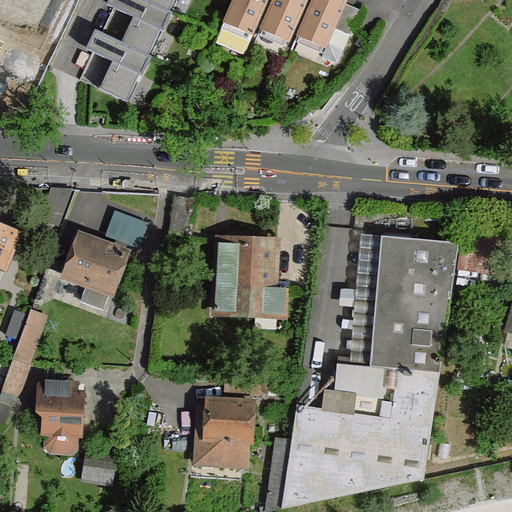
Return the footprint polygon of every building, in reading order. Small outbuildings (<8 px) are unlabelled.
[(0,0),(0,24),(33,40),(46,13),(46,12),(19,0),(0,0)] [(19,0),(46,12),(51,0),(19,0)] [(177,0),(141,0),(111,0),(109,5),(132,17),(120,43),(96,32),(88,49),(112,60),(98,89),(129,103),(177,0)] [(330,51),(352,2),(347,0),(235,0),(221,31),(254,46),(260,33),(292,48),(297,36),(330,51)] [(27,52),(33,40),(0,24),(0,60),(19,70),(27,52)] [(110,233),(146,242),(152,217),(117,208),(110,233)] [(0,225),(0,272),(8,275),(24,235),(0,225)] [(133,254),(81,235),(63,281),(116,301),(133,254)] [(284,241),(220,238),(216,317),(280,320),(284,241)] [(461,249),(383,240),(373,370),(340,368),(338,394),(328,393),(326,414),(297,410),(286,507),(428,483),(461,249)] [(36,361),(52,311),(35,305),(19,355),(36,361)] [(82,388),(42,385),(39,435),(47,437),(46,449),(50,456),(71,457),(79,452),(82,388)] [(259,412),(197,408),(193,470),(255,474),(259,412)] [(89,476),(117,478),(119,455),(90,452),(89,476)]
